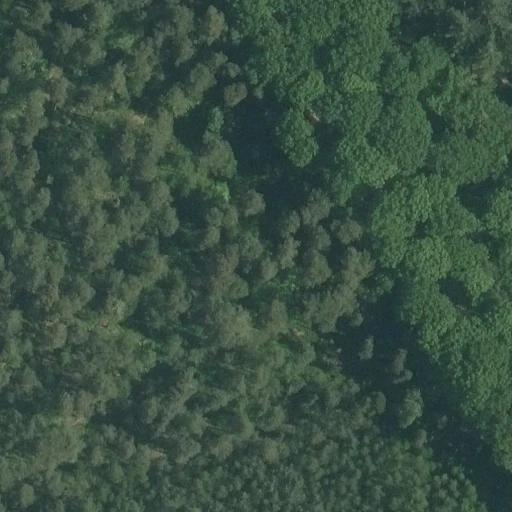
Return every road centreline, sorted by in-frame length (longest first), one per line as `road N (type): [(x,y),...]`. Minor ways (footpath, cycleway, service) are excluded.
road 1 (track): [(511,407),(247,0)]
road 2 (track): [(0,170),(91,0)]
